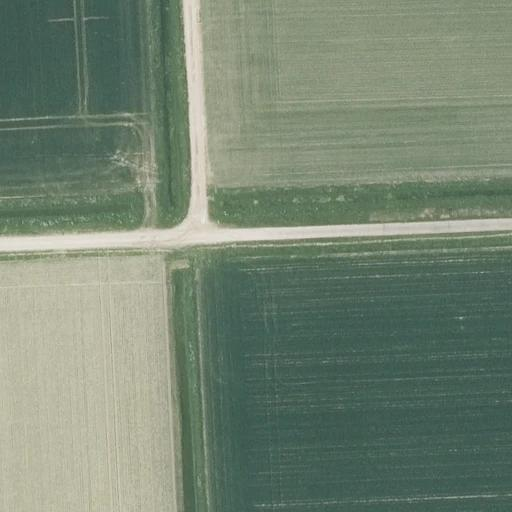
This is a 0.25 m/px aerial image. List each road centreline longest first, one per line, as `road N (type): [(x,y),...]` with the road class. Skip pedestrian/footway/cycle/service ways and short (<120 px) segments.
road 1 (unclassified): [(0,247),(511,226)]
road 2 (track): [(195,238),(200,198),(189,0)]
